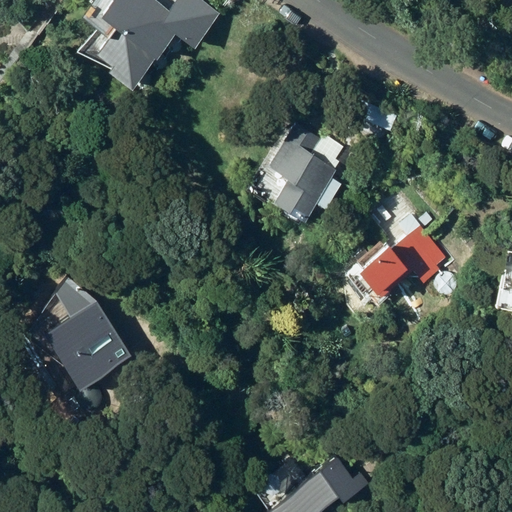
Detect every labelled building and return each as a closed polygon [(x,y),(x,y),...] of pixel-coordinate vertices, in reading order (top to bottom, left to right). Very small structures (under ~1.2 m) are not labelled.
[(124,28),(103,58),(119,69),(114,76),(136,92),(159,59),(163,62),(180,37),(199,51),(224,14),(203,0),(182,0),(175,11),(158,0),(119,0),(114,7),(133,21),(127,30),(124,28)] [(294,122),(265,168),(286,181),(269,208),(300,227),(342,161),(315,144),(319,137),(294,122)] [(435,267),(445,258),(421,229),(434,218),(427,211),(400,233),(404,239),(390,250),(387,247),(350,278),(369,301),(402,273),(406,277),(411,273),(421,286),(439,271),(435,267)] [(504,319),(511,320),(511,253),(504,252),(492,312),(505,314),(504,319)] [(87,325),(54,336),(61,360),(95,349),(87,325)] [(67,375),(58,393),(78,403),(87,385),(67,375)] [(336,449),(263,509),(265,511),(348,511),(372,493),(336,449)]
